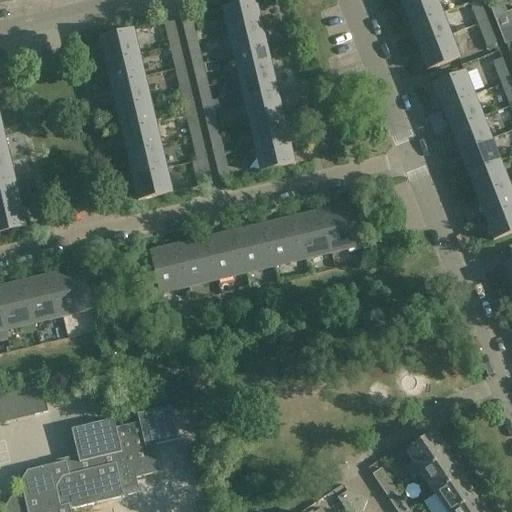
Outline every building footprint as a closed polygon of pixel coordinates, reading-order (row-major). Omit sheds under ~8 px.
[(434,0),(413,0),(399,6),(408,28),(440,15),(434,0)] [(480,0),(478,0),(471,3),(479,25),(489,21),(480,0)] [(511,28),(511,9),(509,11),(504,0),(497,0),(491,2),(503,32),(511,28)] [(227,35),(261,27),(255,4),(221,12),(227,35)] [(449,37),(440,15),(408,28),(416,50),(449,37)] [(186,45),(196,42),(191,19),(181,22),(186,45)] [(489,21),(479,25),(488,48),(498,44),(489,21)] [(169,49),(179,47),(173,23),(163,26),(169,49)] [(261,27),(227,35),(232,58),(266,50),(261,27)] [(104,64),(139,56),(133,33),(98,41),(104,64)] [(449,37),(416,50),(425,72),(458,60),(449,37)] [(201,65),(196,42),(186,45),(192,68),(201,65)] [(184,70),(179,47),(169,49),(174,72),(184,70)] [(271,73),(266,50),(232,58),(238,81),(271,73)] [(144,79),(139,56),(104,64),(109,87),(144,79)] [(503,85),(511,81),(511,79),(504,59),(494,62),(503,85)] [(201,65),(192,68),(197,91),(207,88),(201,65)] [(189,93),(184,70),(174,72),(180,95),(189,93)] [(277,96),(271,73),(238,81),(243,104),(277,96)] [(440,110),(472,97),(463,74),(431,86),(440,110)] [(149,102),(144,79),(109,87),(115,110),(149,102)] [(511,107),(511,81),(503,85),(511,107)] [(207,88),(197,91),(203,114),(212,111),(207,88)] [(189,93),(180,95),(185,118),(195,116),(189,93)] [(277,96),(243,104),(248,127),(282,119),(277,96)] [(472,97),(440,110),(448,133),(481,120),(472,97)] [(149,102),(115,110),(120,133),(155,125),(149,102)] [(218,134),(212,111),(203,114),(208,137),(218,134)] [(195,116),(185,118),(191,141),(200,139),(195,116)] [(282,119),(248,127),(254,150),(287,142),(282,119)] [(481,120),(448,133),(457,155),(490,142),(481,120)] [(160,148),(155,125),(120,133),(126,156),(160,148)] [(218,134),(208,137),(213,160),(223,157),(218,134)] [(206,162),(200,139),(191,141),(196,164),(206,162)] [(293,166),(287,142),(254,150),(259,174),(293,166)] [(490,142),(457,155),(465,176),(498,163),(490,142)] [(166,171),(160,148),(126,156),(131,179),(166,171)] [(223,157),(213,160),(219,183),(229,181),(223,157)] [(0,185),(13,183),(8,160),(0,161),(0,185)] [(211,185),(206,162),(196,164),(202,188),(211,185)] [(498,163),(465,176),(474,198),(507,185),(498,163)] [(171,195),(166,171),(131,179),(137,203),(171,195)] [(13,183),(0,185),(0,210),(19,206),(13,183)] [(511,199),(507,185),(474,198),(483,220),(511,208),(511,199)] [(19,206),(0,210),(0,235),(24,229),(19,206)] [(349,206),(323,212),(333,254),(359,247),(349,206)] [(511,208),(483,220),(491,242),(511,233),(511,208)] [(323,212),(294,219),(304,261),(333,254),(323,212)] [(304,261),(294,219),(265,226),(275,267),(304,261)] [(275,267),(265,226),(238,232),(247,274),(275,267)] [(247,274),(238,232),(210,239),(219,281),(247,274)] [(219,281),(210,239),(180,246),(190,287),(219,281)] [(190,287),(180,246),(149,253),(158,295),(190,287)] [(401,255),(403,280),(426,278),(424,253),(401,255)] [(511,292),(511,291),(511,264),(502,268),(511,292)] [(80,270),(52,276),(62,318),(90,312),(80,270)] [(52,276),(25,283),(35,324),(62,318),(52,276)] [(25,283),(0,288),(0,301),(7,331),(35,324),(25,283)] [(40,387),(0,396),(0,422),(46,412),(40,387)] [(75,458),(59,462),(71,511),(121,499),(121,498),(137,494),(134,479),(159,474),(153,447),(177,441),(169,407),(135,415),(137,423),(113,429),(112,420),(69,430),(75,458)] [(419,473),(448,453),(435,434),(406,453),(419,473)] [(462,474),(448,453),(419,473),(433,494),(462,474)] [(71,511),(59,462),(55,463),(55,467),(26,474),(19,484),(22,497),(9,500),(7,504),(4,509),(4,511),(68,511),(71,511)] [(386,495),(394,490),(377,464),(369,470),(386,495)] [(450,511),(476,495),(462,474),(433,494),(445,511),(450,511)] [(394,490),(386,495),(396,511),(406,511),(408,510),(394,490)] [(363,511),(368,502),(348,494),(338,500),(345,511),(363,511)] [(486,511),(476,495),(450,511),(486,511)]
